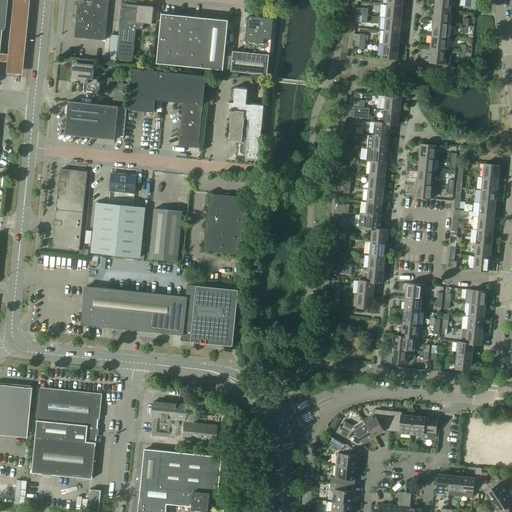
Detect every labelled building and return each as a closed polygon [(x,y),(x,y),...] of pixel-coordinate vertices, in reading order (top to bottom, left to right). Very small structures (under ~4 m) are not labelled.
[(29,0),(11,0),(4,74),(22,76),(29,0)] [(80,14),(79,19),(77,18),(76,19),(77,19),(75,37),(105,40),(109,0),(108,0),(78,0),(78,13),(77,13),(77,14),(80,14)] [(436,0),(435,9),(451,11),(451,0),(436,0)] [(387,4),(386,17),(401,19),(403,6),(387,4)] [(138,9),(130,8),(125,8),(122,7),(119,36),(112,35),(111,41),(109,62),(116,63),(117,59),(133,61),(136,29),(143,30),(144,23),(152,24),(154,7),(138,5),(138,9)] [(435,9),(434,22),(449,24),(451,11),(435,9)] [(207,15),(206,15),(194,14),(194,17),(162,13),(157,63),(224,70),(229,20),(206,18),(207,15)] [(246,41),(245,52),(233,51),(231,70),(268,74),(271,44),(273,19),(249,16),(247,32),(246,41)] [(386,17),(385,31),(400,32),(401,19),(386,17)] [(434,22),(433,35),(448,37),(449,24),(434,22)] [(385,31),(383,44),(399,45),(400,32),(385,31)] [(433,35),(431,49),(447,50),(448,37),(433,35)] [(399,45),(383,44),(382,57),(397,59),(399,45)] [(431,49),(430,62),(450,64),(452,51),(447,50),(431,49)] [(93,79),(94,65),(73,63),(71,82),(76,82),(76,83),(79,83),(84,83),(84,91),(99,93),(101,80),(93,79)] [(155,99),(163,100),(166,72),(134,69),(130,109),(154,112),(155,99)] [(166,72),(163,100),(183,102),(179,146),(199,148),(206,76),(166,72)] [(238,155),(247,156),(246,159),(258,160),(259,157),(260,157),(266,104),(248,103),(249,88),(234,87),(233,103),(229,102),(228,117),(232,118),(232,119),(231,119),(229,141),(239,142),(238,155)] [(114,89),(113,104),(125,105),(127,90),(126,90),(118,89),(114,89)] [(386,96),(385,110),(400,111),(401,98),(386,96)] [(69,101),(65,134),(115,139),(115,137),(123,138),(126,109),(118,109),(118,106),(71,101),(69,101)] [(353,107),(352,117),(369,119),(370,108),(364,108),(359,107),(353,107)] [(385,110),(383,122),(383,123),(391,124),(399,125),(400,111),(385,110)] [(375,122),(374,135),(389,137),(391,124),(383,123),(383,122),(375,122)] [(346,125),(345,132),(356,133),(357,126),(346,125)] [(345,132),(344,138),(350,139),(350,140),(355,141),(356,133),(345,132)] [(374,135),(369,135),(368,148),(388,150),(389,137),(374,135)] [(421,144),(420,157),(435,159),(437,145),(421,144)] [(469,148),(461,147),(460,156),(468,157),(469,148)] [(388,150),(368,148),(366,161),(371,162),(387,163),(388,150)] [(343,152),(342,159),(348,159),(353,160),(354,153),(343,152)] [(420,157),(419,170),(434,172),(435,159),(420,157)] [(371,162),(370,175),(385,176),(387,163),(371,162)] [(484,163),(483,177),(499,178),(500,165),(484,163)] [(53,248),(80,251),(88,171),(61,169),(61,170),(62,170),(61,180),(60,180),(59,181),(63,182),(63,187),(59,186),(59,187),(60,187),(59,198),(62,199),(61,208),(58,207),(57,220),(59,220),(59,225),(56,225),(54,247),(53,247),(53,248)] [(419,170),(417,183),(433,185),(439,186),(440,172),(434,172),(419,170)] [(110,190),(135,193),(137,176),(112,173),(110,190)] [(370,175),(369,188),(384,190),(385,176),(370,175)] [(499,178),(483,177),(482,190),(500,192),(501,184),(498,183),(499,178)] [(433,185),(417,183),(416,197),(431,199),(433,185)] [(369,188),(367,201),(383,203),(384,190),(369,188)] [(500,192),(482,190),(480,203),(496,205),(496,200),(499,200),(500,192)] [(206,227),(204,246),(203,251),(215,252),(232,254),(244,255),(250,198),(238,196),(221,195),(209,193),(208,207),(206,227)] [(367,201),(366,214),(381,216),(383,203),(367,201)] [(97,202),(92,252),(141,257),(146,207),(97,202)] [(480,203),(479,216),(495,218),(496,205),(480,203)] [(183,211),(155,208),(150,258),(178,261),(183,211)] [(360,214),(359,227),(365,228),(373,229),(373,228),(380,229),(381,216),(366,214),(360,214)] [(479,216),(478,230),(493,231),(495,218),(479,216)] [(373,229),(372,241),(387,243),(388,229),(380,229),(373,228),(373,229)] [(478,230),(476,243),(492,244),(493,231),(478,230)] [(372,241),(370,255),(385,256),(387,243),(372,241)] [(476,243),(475,256),(491,258),(492,244),(476,243)] [(370,255),(369,268),(384,270),(385,256),(370,255)] [(491,258),(475,256),(474,270),(489,271),(491,258)] [(369,268),(368,281),(375,282),(383,283),(384,270),(369,268)] [(360,280),(358,294),(373,295),(375,282),(368,281),(360,280)] [(407,283),(406,297),(421,298),(425,299),(427,285),(407,283)] [(192,341),(233,345),(237,299),(238,299),(239,290),(187,284),(186,297),(87,287),(86,286),(82,324),(83,324),(182,334),(182,336),(186,340),(186,341),(192,341)] [(465,303),(470,303),(486,305),(487,291),(467,289),(465,303)] [(373,295),(358,294),(357,307),(372,309),(373,295)] [(406,297),(405,310),(420,311),(421,298),(406,297)] [(470,303),(469,316),(484,318),(486,305),(470,303)] [(405,310),(403,323),(423,325),(424,312),(420,311),(405,310)] [(463,316),(462,329),(464,329),(483,331),(484,318),(469,316),(463,316)] [(423,325),(403,323),(403,328),(400,328),(399,336),(417,338),(421,338),(423,325)] [(458,341),(458,342),(474,343),(474,344),(482,345),(483,331),(464,329),(462,342),(458,341)] [(394,335),(393,348),(408,350),(415,351),(417,338),(399,336),(394,335)] [(452,342),(451,351),(457,352),(457,355),(472,356),(474,344),(474,343),(458,342),(452,342)] [(408,350),(393,348),(391,362),(407,364),(408,350)] [(472,356),(457,355),(455,369),(471,370),(472,356)] [(0,434),(28,438),(33,388),(0,384),(0,434)] [(32,473),(92,479),(101,395),(41,389),(32,473)] [(157,418),(156,422),(154,422),(152,435),(167,437),(168,433),(183,435),(183,438),(216,442),(218,426),(194,423),(195,414),(186,413),(187,405),(154,401),(152,417),(157,418)] [(374,414),(364,420),(374,437),(385,430),(390,431),(392,411),(375,409),(374,414)] [(402,412),(392,411),(390,431),(400,432),(399,433),(412,435),(414,416),(402,414),(402,412)] [(335,416),(330,427),(335,429),(340,419),(335,416)] [(438,418),(414,416),(412,435),(424,436),(424,432),(436,433),(438,418)] [(374,437),(364,420),(354,426),(345,422),(342,427),(340,426),(336,432),(348,439),(352,433),(356,430),(363,443),(374,437)] [(345,444),(333,437),(329,444),(342,451),(345,444)] [(142,503),(141,511),(151,511),(166,511),(167,503),(176,504),(184,505),(186,490),(210,492),(210,493),(218,494),(222,457),(145,449),(140,502),(142,503)] [(338,453),(336,466),(356,467),(357,455),(338,453)] [(331,477),(331,483),(353,485),(354,479),(356,467),(336,466),(335,477),(331,477)] [(474,488),(480,489),(481,483),(482,468),(476,467),(475,477),(463,476),(461,495),(473,496),(474,488)] [(437,493),(449,494),(451,475),(439,474),(437,493)] [(449,494),(461,495),(463,476),(451,475),(449,494)] [(486,492),(492,502),(508,491),(498,476),(487,484),(481,483),(480,489),(486,489),(487,491),(486,492)] [(334,490),(333,502),(352,503),(353,491),(353,485),(331,483),(330,490),(334,490)] [(511,511),(511,488),(508,491),(492,502),(499,511),(500,511),(501,511),(511,511)] [(90,489),(88,510),(99,511),(101,490),(90,489)] [(208,511),(210,493),(210,492),(186,490),(184,505),(192,506),(192,509),(208,511)] [(397,506),(392,505),(391,511),(403,511),(405,492),(399,492),(397,506)] [(412,493),(405,492),(403,511),(416,511),(417,507),(410,507),(412,493)] [(351,511),(352,503),(333,502),(332,511),(330,511),(329,511),(328,511),(327,511),(351,511)]
